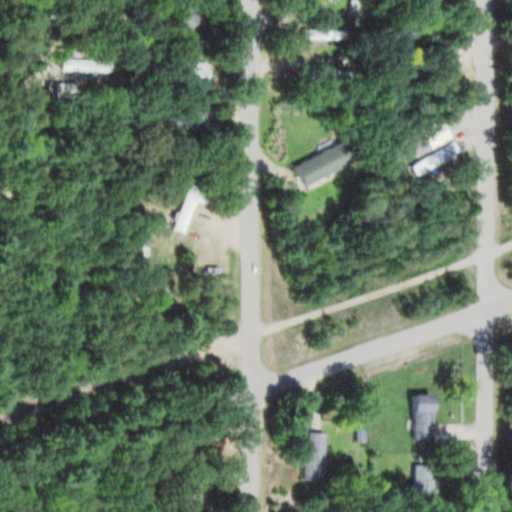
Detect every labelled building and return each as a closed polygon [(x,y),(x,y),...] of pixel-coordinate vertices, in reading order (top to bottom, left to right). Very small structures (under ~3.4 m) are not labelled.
[(168,0),(159,7),(187,40),(205,25),(184,0),(168,0)] [(376,41),(383,52),(425,29),(418,17),(376,41)] [(427,45),(427,70),(444,70),(444,45),(427,45)] [(55,72),(109,72),(109,60),(55,60),(55,72)] [(178,87),(206,87),(206,62),(178,62),(178,87)] [(329,71),(298,71),(298,83),(329,83),(329,71)] [(199,126),(199,107),(172,107),(172,126),(199,126)] [(408,159),(444,138),(432,117),(396,138),(408,159)] [(406,165),(412,176),(456,152),(450,141),(406,165)] [(289,164),(297,185),(351,163),(342,142),(289,164)] [(167,230),(179,234),(190,202),(200,205),(204,193),(182,186),(167,230)] [(408,395),(409,441),(430,440),(429,394),(408,395)] [(298,481),(317,481),(317,432),(298,432),(298,481)] [(428,509),(428,465),(409,465),(409,509),(428,509)] [(175,469),(175,511),(197,511),(197,469),(175,469)]
